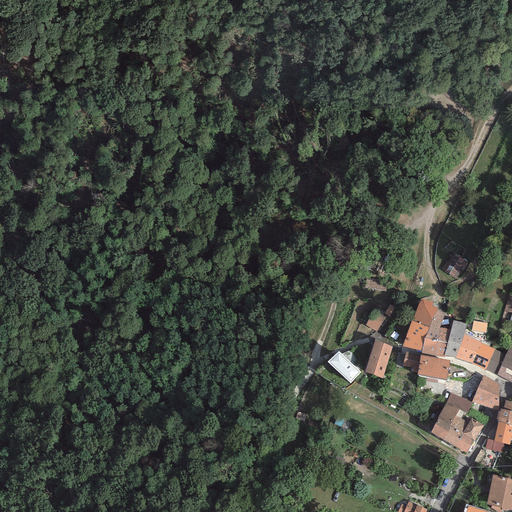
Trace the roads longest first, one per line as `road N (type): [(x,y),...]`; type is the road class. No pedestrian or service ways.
road 1 (track): [(304,511),(289,488),(276,411),(309,366),(343,277),(429,214),(463,170),(493,108),(511,91)]
road 2 (residential): [(510,391),(378,340),(313,355)]
road 3 (unclassified): [(437,511),(510,391)]
